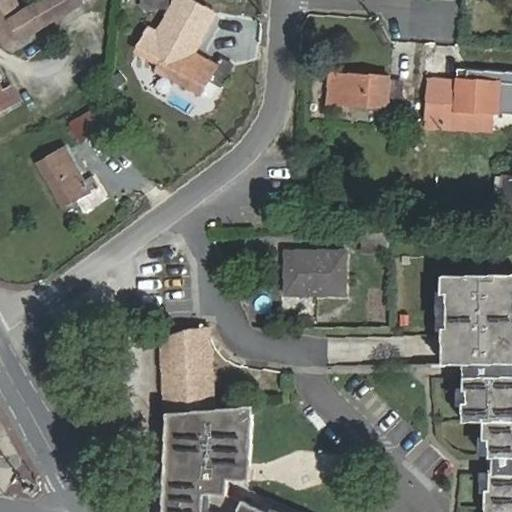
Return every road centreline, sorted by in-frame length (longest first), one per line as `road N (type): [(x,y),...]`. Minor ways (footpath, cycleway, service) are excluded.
road 1 (residential): [(0,326),(231,170),(276,126),(283,0)]
road 2 (unknown): [(137,233),(140,511)]
road 3 (secondary): [(0,360),(53,454),(72,511)]
road 4 (unknown): [(306,351),(442,344)]
